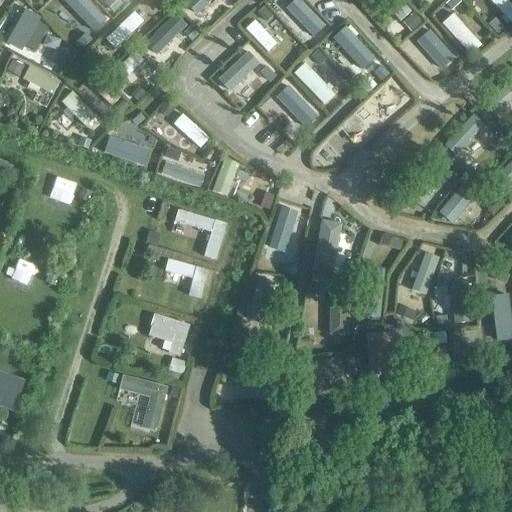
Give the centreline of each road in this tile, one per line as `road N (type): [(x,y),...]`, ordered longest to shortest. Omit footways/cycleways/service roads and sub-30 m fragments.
road 1 (residential): [(250,511),(260,481),(297,443),(347,421),(511,380)]
road 2 (unknown): [(511,258),(400,232),(369,222),(356,208),(363,176),(430,103)]
